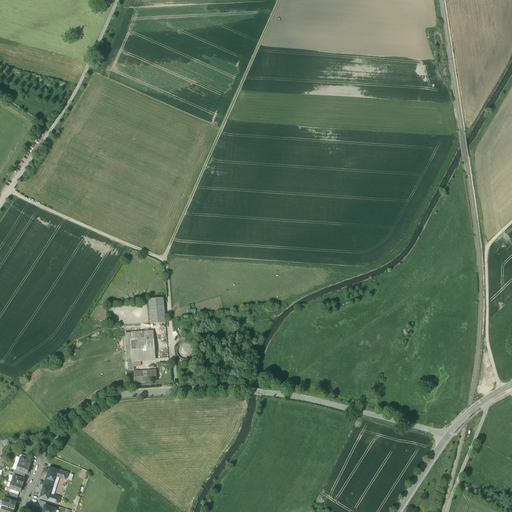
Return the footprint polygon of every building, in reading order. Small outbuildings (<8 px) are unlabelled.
[(163,298),(148,299),(150,324),(165,323),(163,298)] [(153,331),(126,333),(128,362),(133,362),(142,361),(142,358),(154,358),(154,359),(155,359),(154,349),(153,331)] [(137,372),(133,372),(134,383),(157,381),(156,371),(137,372)] [(30,461),(20,458),(18,464),(29,468),(31,462),(30,461)] [(29,468),(18,464),(16,470),(19,472),(25,474),(27,474),(29,468)] [(68,473),(49,467),(46,479),(50,468),(57,471),(54,481),(56,476),(66,480),(68,473)] [(57,471),(50,468),(46,479),(54,481),(57,471)] [(23,479),(13,476),(11,482),(22,486),(24,480),(23,479)] [(22,486),(11,482),(9,488),(10,489),(19,492),(20,492),(22,486)] [(51,495),(50,494),(52,489),(51,489),(48,499),(41,497),(44,486),(43,486),(40,498),(58,504),(60,498),(51,495)] [(51,489),(44,486),(41,497),(48,499),(51,489)] [(16,503),(6,499),(3,506),(14,510),(16,503)] [(46,506),(47,503),(39,501),(37,507),(43,509),(44,506),(46,506)]
